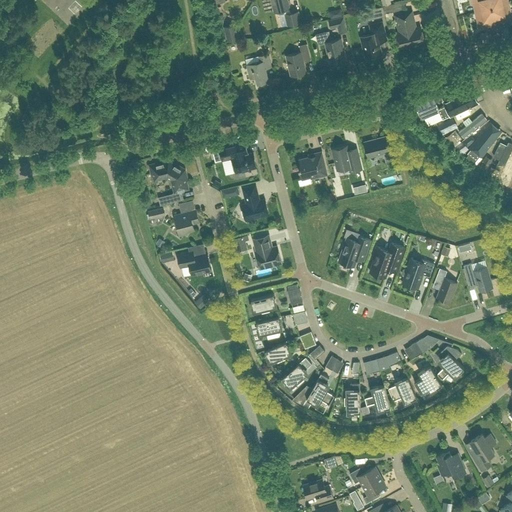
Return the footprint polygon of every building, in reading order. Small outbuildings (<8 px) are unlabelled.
[(78,0),(77,2),(78,4),(72,11),(76,15),(81,10),(82,11),(91,0),(78,0)] [(290,8),(287,0),(271,0),(274,11),(284,9),(285,14),(281,15),(283,26),(301,21),(298,10),(291,12),(289,8),(290,8)] [(465,2),(471,3),(470,0),(458,0),(458,13),(464,13),(465,2)] [(472,0),(475,12),(490,8),(487,0),(472,0)] [(405,8),(403,1),(384,6),(385,13),(405,8)] [(511,18),(511,17),(508,4),(494,7),(499,26),(502,28),(508,26),(506,22),(511,21),(511,18)] [(381,15),(380,8),(373,9),(374,16),(381,15)] [(494,27),(490,8),(475,12),(479,26),(481,28),(486,27),(487,32),(492,30),(494,27)] [(416,26),(412,10),(394,14),(398,31),(396,31),(400,49),(425,43),(420,25),(416,26)] [(347,30),(343,16),(329,20),(331,28),(338,26),(339,32),(347,30)] [(387,39),(382,21),(369,24),(372,33),(361,36),(366,57),(381,53),(378,41),(387,39)] [(240,38),(237,23),(224,26),(227,41),(240,38)] [(331,40),(329,30),(323,32),(325,41),(325,42),(330,66),(347,62),(341,38),(331,40)] [(311,59),(307,43),(300,45),(301,51),(286,55),(291,75),(306,72),(304,61),(311,59)] [(271,67),(268,53),(259,55),(260,61),(246,64),(250,79),(256,78),(257,83),(269,81),(266,68),(271,67)] [(446,107),(451,119),(478,106),(473,94),(446,107)] [(420,111),(428,110),(426,103),(418,105),(420,111)] [(448,117),(443,107),(438,110),(442,119),(448,117)] [(462,115),(451,120),(453,125),(464,120),(462,115)] [(460,132),(464,138),(487,121),(483,115),(472,123),(469,119),(463,123),(466,127),(460,132)] [(448,120),(437,126),(442,136),(452,130),(448,120)] [(467,151),(479,161),(502,132),(491,123),(467,151)] [(462,138),(456,130),(446,137),(453,145),(462,138)] [(388,146),(385,136),(364,141),(368,156),(384,153),(386,161),(398,158),(394,144),(388,146)] [(470,147),(463,139),(455,147),(461,155),(470,147)] [(248,153),(245,141),(219,147),(222,160),(232,157),(236,172),(257,166),(253,152),(248,153)] [(493,160),(505,166),(511,151),(511,145),(509,143),(508,145),(501,142),(493,160)] [(362,168),(358,156),(356,147),(349,149),(348,145),(332,148),(338,169),(352,166),(353,171),(362,168)] [(327,174),(322,151),(315,153),(315,154),(299,158),(301,166),(299,167),(302,178),(311,176),(311,178),(327,174)] [(493,159),(486,155),(480,167),(487,171),(493,159)] [(184,169),(169,160),(163,162),(163,161),(149,164),(151,172),(152,172),(154,180),(167,176),(171,179),(174,192),(158,196),(160,204),(183,199),(181,190),(189,188),(186,175),(187,175),(186,171),(185,171),(184,169)] [(259,197),(255,184),(243,188),(247,203),(242,204),(246,219),(269,213),(265,198),(258,200),(257,197),(259,197)] [(195,209),(193,200),(179,203),(182,212),(175,214),(180,235),(187,233),(187,230),(194,229),(193,223),(199,221),(196,209),(195,209)] [(165,214),(163,207),(148,211),(150,218),(165,214)] [(390,241),(395,230),(386,227),(382,238),(390,241)] [(271,247),(268,234),(254,238),(257,251),(256,251),(260,267),(281,261),(277,246),(271,247)] [(371,239),(358,235),(357,240),(347,236),(339,260),(354,266),(357,257),(363,260),(371,239)] [(238,250),(248,250),(248,238),(238,238),(238,250)] [(404,246),(392,242),(389,250),(377,246),(373,257),(375,257),(370,271),(385,277),(388,268),(396,271),(404,246)] [(451,248),(444,245),(441,253),(448,255),(451,248)] [(195,257),(193,250),(177,254),(180,266),(190,264),(192,274),(211,269),(208,254),(195,257)] [(421,260),(411,257),(407,269),(405,268),(403,269),(402,273),(403,274),(405,275),(402,282),(418,288),(423,273),(430,276),(434,263),(422,258),(421,260)] [(474,270),(471,262),(464,265),(468,279),(475,277),(479,291),(493,287),(487,266),(474,270)] [(447,270),(440,267),(435,280),(442,283),(437,296),(450,301),(458,282),(444,277),(447,270)] [(299,287),(297,283),(288,285),(289,290),(288,290),(291,303),(303,300),(300,287),(299,287)] [(276,305),(273,293),(251,298),(254,310),(261,308),(262,312),(267,311),(267,307),(276,305)] [(308,321),(305,310),(293,313),(296,323),(308,321)] [(281,327),(279,316),(257,321),(260,333),(269,330),(270,334),(275,333),(274,329),(281,327)] [(316,343),(311,331),(300,336),(305,348),(316,343)] [(417,341),(423,351),(432,346),(423,337),(417,341)] [(291,352),(286,341),(265,349),(270,361),(279,357),(280,360),(285,358),(284,355),(291,352)] [(416,356),(423,351),(417,341),(409,345),(416,356)] [(325,350),(320,344),(310,352),(315,358),(325,350)] [(457,348),(448,345),(445,347),(438,354),(442,357),(440,360),(445,365),(437,372),(441,376),(449,369),(455,376),(464,367),(455,358),(461,352),(457,348)] [(401,360),(398,351),(387,355),(391,364),(401,360)] [(343,362),(332,355),(326,365),(338,372),(343,362)] [(380,370),(377,358),(364,361),(367,373),(380,370)] [(359,371),(359,361),(348,361),(349,371),(359,371)] [(307,371),(299,362),(282,377),(290,386),(296,381),(298,384),(302,380),(300,378),(307,371)] [(442,384),(430,364),(420,371),(424,377),(415,382),(419,389),(428,384),(431,390),(442,384)] [(328,378),(321,373),(307,398),(317,404),(320,398),(329,403),(334,396),(325,390),(329,384),(326,382),(328,378)] [(417,396),(408,376),(397,380),(398,383),(388,387),(394,400),(403,396),(406,401),(417,396)] [(361,411),(360,382),(350,382),(351,389),(348,389),(348,396),(344,396),(344,402),(348,402),(348,411),(361,411)] [(390,406),(384,384),(373,387),(375,394),(365,397),(367,404),(377,402),(379,409),(390,406)] [(470,451),(481,470),(491,463),(487,457),(494,452),(491,446),(497,442),(490,432),(484,436),(482,433),(471,440),(465,443),(470,451)] [(451,455),(449,450),(437,455),(440,463),(438,464),(442,474),(450,470),(453,477),(466,472),(458,452),(451,455)] [(345,460),(341,454),(336,458),(340,464),(345,460)] [(360,480),(363,485),(380,475),(375,465),(366,470),(363,465),(350,473),(355,482),(360,480)] [(494,481),(489,473),(482,478),(487,486),(494,481)] [(380,475),(363,485),(368,494),(363,497),(366,502),(380,495),(377,490),(386,485),(380,475)] [(325,485),(322,478),(303,484),(308,498),(320,494),(322,500),(333,496),(329,484),(325,485)] [(511,511),(511,489),(507,493),(511,500),(500,509),(502,511),(511,511)] [(482,504),(477,497),(471,501),(476,508),(482,504)] [(400,511),(396,504),(387,509),(383,502),(368,511),(400,511)] [(339,511),(336,503),(324,507),(325,511),(339,511)] [(447,511),(455,511),(454,503),(445,504),(446,511),(447,511)]
